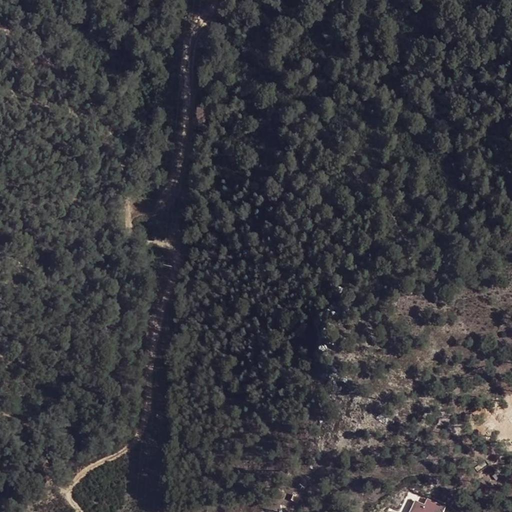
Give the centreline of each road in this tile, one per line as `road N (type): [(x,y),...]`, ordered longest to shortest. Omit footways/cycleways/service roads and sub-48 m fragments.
road 1 (track): [(80,511),(66,490),(74,475),(129,445),(147,405),(174,244),(148,241),(127,226),(130,211),(149,212),(168,196),(185,128),(188,42),(215,0)]
road 2 (track): [(130,211),(109,118),(44,56),(0,28)]
